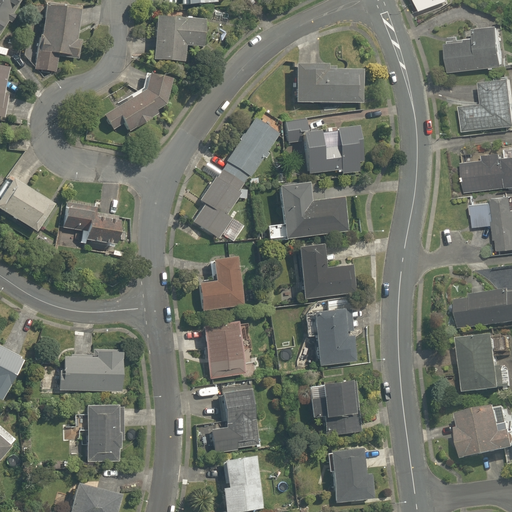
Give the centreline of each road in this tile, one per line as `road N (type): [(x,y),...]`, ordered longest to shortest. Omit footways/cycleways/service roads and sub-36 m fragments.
road 1 (tertiary): [(416,505),(398,368),(413,110),(376,0)]
road 2 (residential): [(118,0),(109,67),(51,105),(45,130),(68,160),(157,184)]
road 3 (residential): [(157,184),(203,109),(250,59),(308,19),(364,0)]
road 4 (residential): [(164,511),(169,409),(155,311)]
road 5 (residential): [(0,277),(73,309),(155,311)]
road 6 (residential): [(155,311),(157,184)]
